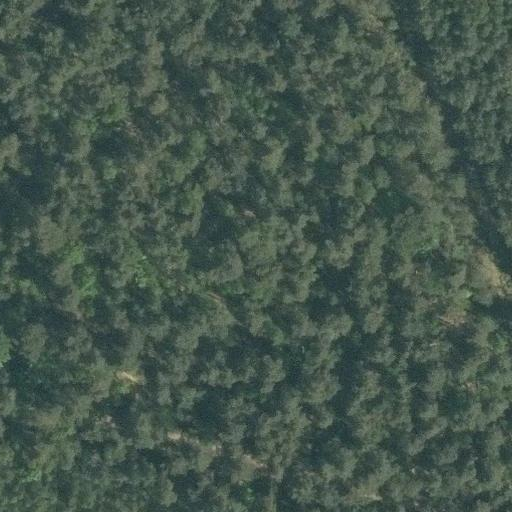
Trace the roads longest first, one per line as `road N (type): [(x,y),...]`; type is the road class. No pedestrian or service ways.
road 1 (track): [(429,511),(0,402)]
road 2 (track): [(380,0),(511,322)]
